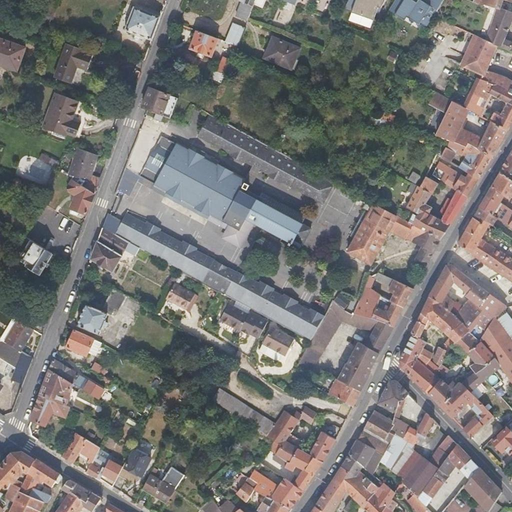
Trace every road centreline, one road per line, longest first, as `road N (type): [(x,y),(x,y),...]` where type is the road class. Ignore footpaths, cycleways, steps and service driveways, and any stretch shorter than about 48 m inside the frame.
road 1 (residential): [(13,433),(174,0)]
road 2 (residential): [(386,364),(511,141)]
road 3 (residential): [(386,364),(511,496)]
road 4 (residential): [(299,511),(386,364)]
road 5 (residential): [(13,433),(136,511)]
